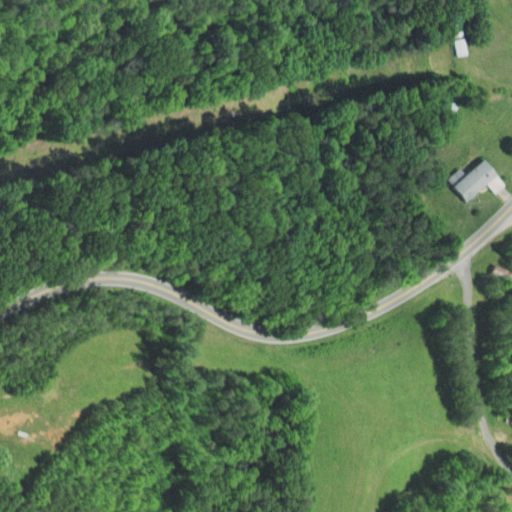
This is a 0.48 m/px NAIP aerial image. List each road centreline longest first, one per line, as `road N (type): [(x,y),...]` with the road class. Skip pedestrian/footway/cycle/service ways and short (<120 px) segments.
road 1 (secondary): [(0,312),(65,283),(100,282),(185,301),(250,332),(315,334),(433,274),(511,207)]
road 2 (residential): [(463,251),(476,376),(491,439),(511,468)]
